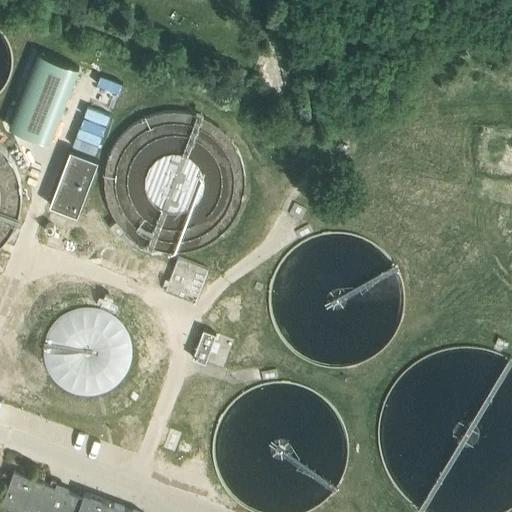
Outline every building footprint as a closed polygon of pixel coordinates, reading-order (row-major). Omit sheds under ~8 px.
[(77,214),(97,159),(69,148),(48,203),(77,214)] [(164,291),(194,302),(208,267),(177,255),(164,291)] [(101,306),(115,311),(117,304),(104,299),(101,306)] [(203,329),(193,357),(223,368),(233,340),(203,329)] [(276,369),(261,372),(262,380),(277,377),(276,369)] [(172,414),(181,418),(184,409),(175,405),(172,414)] [(1,502),(28,511),(138,511),(84,492),(82,496),(13,470),(1,502)]
